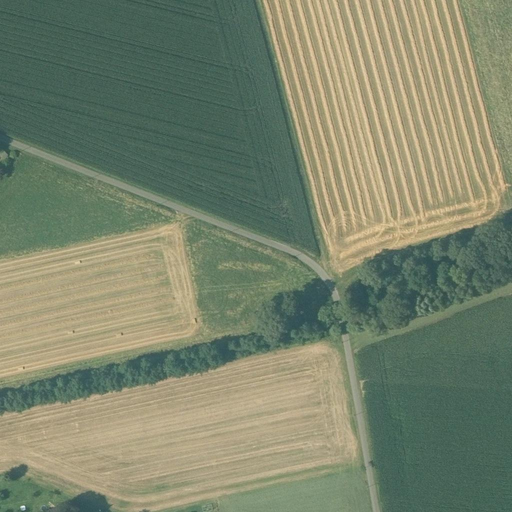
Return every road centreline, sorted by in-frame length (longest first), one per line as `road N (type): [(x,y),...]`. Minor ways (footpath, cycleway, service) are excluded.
road 1 (unclassified): [(375,511),(341,318),(321,272),(288,251),(0,141)]
road 2 (track): [(253,0),(321,272)]
